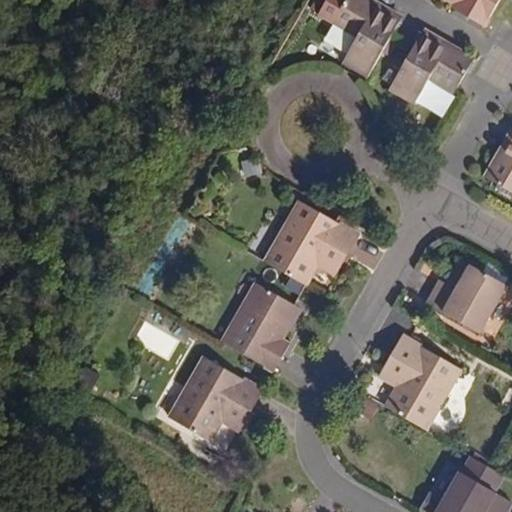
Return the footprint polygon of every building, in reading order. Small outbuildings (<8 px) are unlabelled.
[(370,0),(343,0),(332,21),(357,36),(342,61),(368,75),(400,19),(369,2),(370,0)] [(488,20),(499,0),(452,0),(456,2),(488,20)] [(485,24),(488,20),(456,2),(453,6),(485,24)] [(452,50),(421,31),(412,46),(388,88),(414,103),(428,78),(454,92),(473,59),(453,47),(452,50)] [(511,135),(498,159),(496,157),(485,177),(511,192),(511,135)] [(360,236),(300,202),(265,262),(307,286),(319,266),(325,257),(342,267),(360,236)] [(337,276),(342,267),(325,257),(319,266),(337,276)] [(462,261),(444,292),(453,297),(470,266),(463,261),(462,261)] [(453,297),(444,292),(441,290),(424,319),(475,348),(509,288),(470,266),(453,297)] [(280,335),(297,304),(258,281),(223,341),(275,371),(292,342),(287,339),(280,335)] [(287,339),(304,308),(297,304),(280,335),(287,339)] [(402,379),(395,390),(385,406),(425,429),(459,370),(401,337),(383,368),(402,379)] [(212,440),(224,420),(229,412),(246,422),(264,390),(206,356),(171,416),(212,440)] [(377,379),(395,390),(402,379),(383,368),(377,379)] [(363,398),(357,414),(374,420),(379,404),(363,398)] [(229,412),(224,420),(241,431),(246,422),(229,412)] [(503,511),(510,502),(460,471),(434,511),(503,511)]
